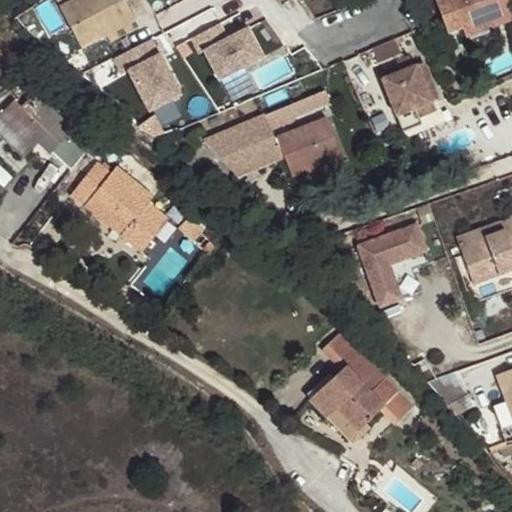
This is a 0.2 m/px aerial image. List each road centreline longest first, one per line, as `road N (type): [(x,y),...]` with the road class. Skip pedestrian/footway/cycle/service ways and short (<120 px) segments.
road 1 (residential): [(345,511),(284,452),(251,405),(0,265)]
road 2 (residential): [(511,163),(366,218)]
road 3 (residential): [(392,0),(313,43),(270,0)]
road 4 (unknown): [(441,272),(471,352),(511,345)]
